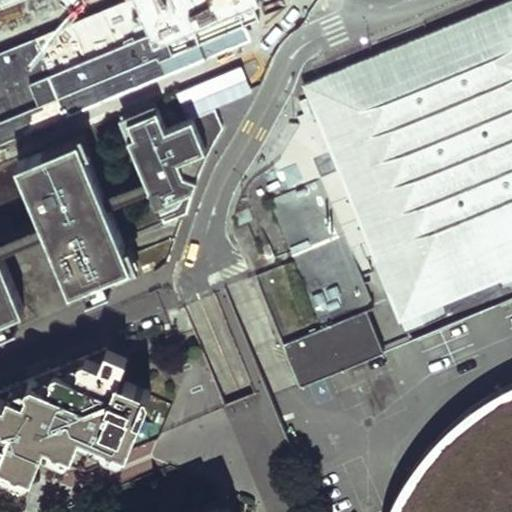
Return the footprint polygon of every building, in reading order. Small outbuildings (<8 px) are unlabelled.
[(0,0),(0,6),(14,0),(39,0),(44,10),(66,0),(0,0)] [(218,37),(211,54),(249,69),(277,0),(232,0),(222,27),(218,37)] [(404,322),(511,276),(511,0),(505,0),(303,85),(404,322)] [(221,25),(70,88),(75,97),(110,83),(137,72),(218,37),(222,27),(221,25)] [(230,67),(199,80),(210,106),(242,93),(230,67)] [(137,72),(110,83),(113,89),(139,77),(137,72)] [(199,80),(116,116),(160,221),(184,211),(195,174),(208,145),(219,126),(210,106),(199,80)] [(75,136),(14,162),(67,289),(79,284),(102,274),(92,249),(119,238),(75,136)] [(324,327),(286,343),(303,385),(385,352),(368,310),(375,308),(321,179),(271,198),(324,327)] [(92,249),(102,274),(114,270),(114,272),(136,263),(127,243),(122,245),(119,238),(92,249)] [(0,317),(21,308),(0,258),(0,317)] [(108,287),(102,274),(79,284),(85,297),(108,287)] [(236,285),(263,344),(282,335),(255,277),(236,285)] [(71,461),(87,468),(129,453),(154,387),(122,375),(130,355),(109,347),(0,391),(0,461),(2,457),(17,467),(23,486),(38,479),(36,471),(48,439),(75,449),(71,461)] [(404,498),(399,511),(511,511),(511,390),(479,409),(441,442),(415,478),(404,498)] [(235,511),(228,493),(183,511),(235,511)]
